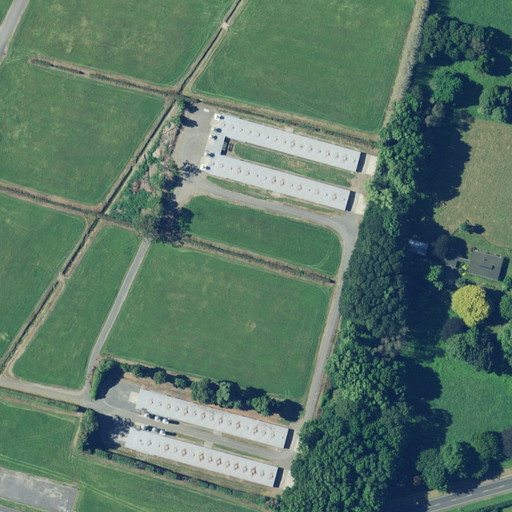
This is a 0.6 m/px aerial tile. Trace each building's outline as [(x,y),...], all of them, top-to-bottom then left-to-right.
[(216,133),(353,174),(359,152),(222,111),(216,133)] [(211,151),(206,172),(343,208),(348,188),(211,151)] [(429,244),(411,239),(407,251),(425,256),(429,244)] [(458,257),(461,248),(446,244),(441,264),(456,268),(457,260),(469,264),(467,273),(497,281),(503,259),(473,251),(470,261),(458,257)] [(287,429),(142,386),(135,407),(281,450),(287,429)] [(279,467),(132,425),(125,448),(272,490),(279,467)]
